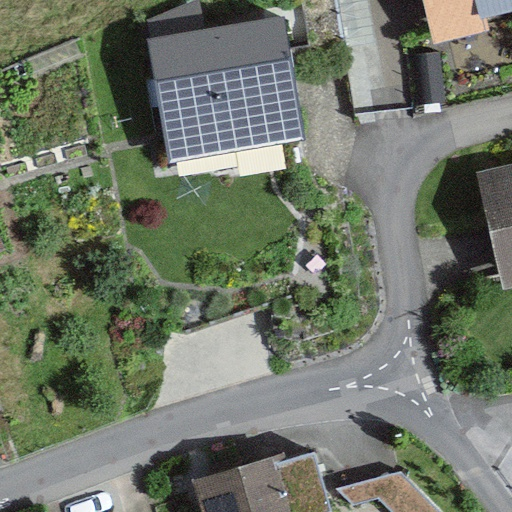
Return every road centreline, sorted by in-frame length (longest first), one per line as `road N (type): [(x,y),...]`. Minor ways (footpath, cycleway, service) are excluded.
road 1 (residential): [(491,511),(415,411),(336,377),(188,412),(0,486)]
road 2 (unknown): [(336,377),(388,259),(434,192),(459,164),(511,137)]
